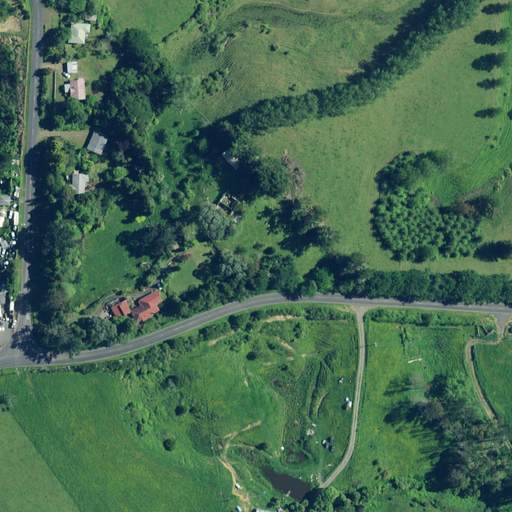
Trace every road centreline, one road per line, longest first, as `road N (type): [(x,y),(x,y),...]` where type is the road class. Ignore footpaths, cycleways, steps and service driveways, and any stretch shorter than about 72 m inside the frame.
road 1 (unclassified): [(511,309),(274,298),(101,354),(24,361)]
road 2 (unclassified): [(24,361),(36,0)]
